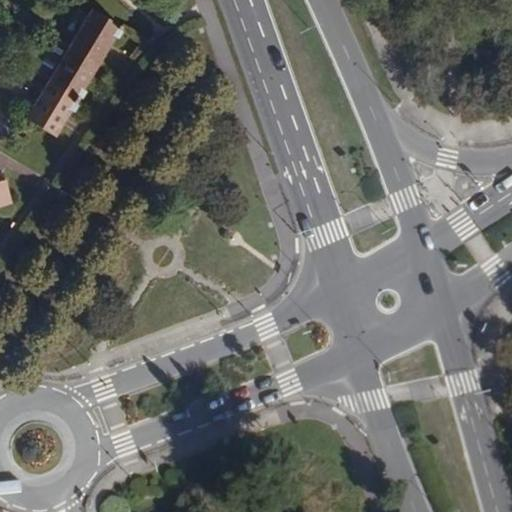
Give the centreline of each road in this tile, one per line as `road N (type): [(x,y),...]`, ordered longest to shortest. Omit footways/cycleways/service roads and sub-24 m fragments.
road 1 (secondary): [(226,0),(329,293)]
road 2 (tertiary): [(329,293),(66,409)]
road 3 (tertiary): [(86,457),(350,356)]
road 4 (secondary): [(494,511),(433,315)]
road 5 (secondary): [(350,356),(408,511)]
road 6 (secondary): [(511,155),(441,157),(360,108)]
road 7 (secondary): [(414,255),(360,108)]
road 8 (secondary): [(511,182),(414,255)]
